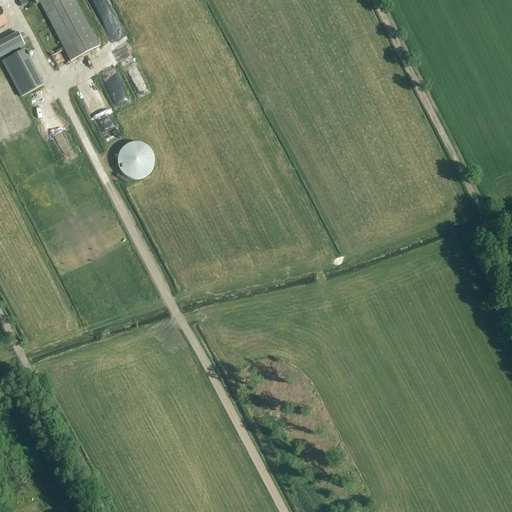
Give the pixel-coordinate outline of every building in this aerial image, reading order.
[(99,47),(74,0),(38,0),(71,61),(99,47)] [(0,27),(8,23),(0,8),(0,27)] [(2,62),(16,89),(20,98),(43,86),(24,50),(2,62)] [(107,61),(122,61),(122,52),(107,52),(107,61)] [(93,126),(101,122),(95,109),(87,112),(93,126)] [(128,154),(125,158),(123,162),(122,166),(123,169),(124,173),(127,176),(130,178),(135,180),(139,180),(143,179),(145,178),(148,175),(150,172),(151,169),(152,166),(151,162),(150,159),(148,155),(145,153),(141,151),(138,151),(134,151),(130,152),(128,154)]
